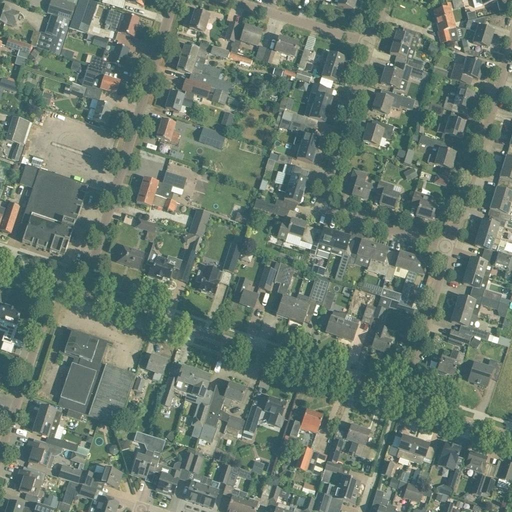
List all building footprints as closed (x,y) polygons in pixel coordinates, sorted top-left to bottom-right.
[(66,0),(66,3),(57,0),(51,0),(47,14),(51,16),(70,22),(74,8),(76,8),(77,0),(66,0)] [(102,18),(105,6),(85,0),(79,0),(70,28),(87,34),(94,15),(102,18)] [(102,0),(102,4),(120,9),(122,0),(102,0)] [(332,0),(331,5),(337,7),(353,11),(356,0),(332,0)] [(464,7),(462,0),(453,0),(452,0),(455,10),(464,7)] [(434,12),(439,32),(437,33),(441,45),(458,40),(454,29),(449,9),(450,9),(449,4),(443,6),(444,10),(434,12)] [(10,10),(0,6),(0,23),(5,25),(6,25),(14,28),(19,13),(10,11),(10,10)] [(190,28),(189,28),(189,29),(203,34),(208,17),(195,13),(192,22),(191,22),(191,23),(192,23),(190,28)] [(40,33),(35,48),(49,53),(59,56),(70,22),(51,16),(45,35),(40,33)] [(123,24),(119,23),(116,33),(133,38),(138,20),(125,16),(123,24)] [(467,22),(465,29),(476,33),(473,44),(488,49),(493,33),(483,30),(486,22),(485,18),(468,22),(467,22)] [(239,26),(230,24),(225,40),(234,43),(235,40),(236,36),(239,26)] [(241,42),(235,40),(234,43),(230,53),(237,55),(241,42),(257,47),(262,33),(261,33),(261,34),(255,32),(255,31),(245,28),(241,42)] [(396,34),(393,44),(396,45),(408,49),(411,38),(402,35),(396,34)] [(105,48),(108,41),(95,37),(92,45),(105,48)] [(19,51),(17,58),(27,61),(31,47),(8,39),(6,47),(19,51)] [(279,39),(276,48),(275,53),(267,51),(263,62),(263,63),(271,66),(271,65),(277,67),(281,54),(293,57),(294,54),(297,44),(279,39)] [(309,51),(310,51),(313,41),(306,39),(300,59),(301,59),(306,61),(309,51)] [(393,44),(389,55),(393,56),(397,57),(399,58),(405,60),(408,61),(412,62),(412,61),(412,60),(415,51),(408,49),(396,45),(393,44)] [(437,57),(440,48),(430,44),(427,54),(437,57)] [(123,68),(129,51),(116,47),(114,54),(104,51),(102,59),(93,57),(90,66),(104,70),(106,63),(123,68)] [(185,47),(181,59),(184,60),(204,66),(205,61),(208,54),(198,51),(194,50),(185,47)] [(212,48),(210,55),(225,60),(228,52),(213,47),(212,47),(212,48)] [(266,50),(267,49),(260,47),(256,60),(263,62),(267,51),(266,50)] [(344,59),(329,54),(327,61),(323,60),(321,65),(325,66),(341,71),(344,59)] [(227,59),(251,66),(252,62),(229,55),(227,59)] [(181,59),(177,71),(180,72),(186,74),(191,76),(200,79),(201,75),(203,76),(218,81),(221,71),(204,66),(184,60),(181,59)] [(301,59),(298,68),(303,70),(306,61),(301,59)] [(465,60),(463,67),(455,65),(451,80),(465,85),(467,78),(478,81),(483,65),(473,62),(465,60)] [(408,61),(406,67),(420,71),(423,64),(412,61),(412,62),(408,61)] [(74,62),(72,69),(82,73),(84,65),(74,62)] [(385,69),(380,84),(384,85),(390,87),(398,90),(400,81),(407,83),(409,77),(421,81),(422,80),(424,73),(420,71),(406,67),(395,64),(400,66),(397,73),(393,72),(385,69)] [(321,65),(320,70),(324,71),(321,79),(337,84),(341,71),(325,66),(321,65)] [(90,66),(88,66),(86,73),(92,75),(87,89),(101,94),(102,90),(115,94),(119,83),(102,78),(104,70),(90,66)] [(447,79),(449,72),(434,68),(432,74),(447,79)] [(308,84),(311,75),(296,70),(295,74),(294,78),(293,79),(308,84)] [(203,76),(200,85),(211,89),(223,92),(226,83),(218,81),(203,76)] [(244,79),(236,77),(234,84),(242,86),(244,79)] [(0,85),(0,88),(14,93),(17,85),(2,80),(0,85)] [(184,98),(170,93),(165,110),(179,114),(181,106),(190,109),(194,95),(208,99),(211,89),(200,85),(189,82),(185,81),(182,91),(185,92),(184,98)] [(101,94),(87,89),(72,84),(72,87),(70,92),(99,102),(101,94)] [(66,85),(63,94),(69,96),(70,92),(72,87),(66,85)] [(325,89),(313,85),(307,105),(313,107),(325,111),(328,112),(332,99),(323,97),(325,89)] [(228,95),(215,91),(211,103),(224,107),(228,95)] [(473,96),(458,91),(455,101),(446,98),(442,110),(443,110),(461,115),(463,109),(468,111),(473,96)] [(389,100),(377,96),(372,112),(387,117),(390,108),(399,111),(400,107),(412,111),(413,109),(418,110),(420,103),(391,94),(389,100)] [(284,107),(287,99),(287,98),(282,97),(279,105),(280,105),(284,107)] [(286,121),(292,101),(287,99),(284,107),(284,109),(282,114),(280,119),(281,120),(286,121)] [(90,109),(87,119),(93,121),(106,125),(111,108),(98,104),(96,111),(90,109)] [(423,111),(428,113),(428,114),(441,118),(443,110),(442,110),(430,106),(425,104),(423,111)] [(328,112),(325,111),(313,107),(309,119),(324,124),(328,112)] [(292,123),(305,127),(308,119),(294,115),(292,123)] [(13,118),(6,141),(16,144),(12,159),(18,162),(30,123),(13,118)] [(281,120),(280,126),(289,129),(291,123),(286,121),(281,120)] [(454,143),(455,139),(459,140),(464,124),(449,120),(446,128),(443,140),(454,143)] [(175,125),(162,121),(156,139),(170,143),(170,142),(177,144),(180,136),(173,133),(175,125)] [(305,127),(292,123),(289,130),(303,135),(305,127)] [(380,131),(367,127),(363,142),(378,147),(381,138),(389,141),(393,128),(382,125),(380,131)] [(226,136),(226,135),(204,128),(197,146),(212,152),(214,148),(222,150),(223,147),(227,148),(228,144),(231,145),(233,138),(226,136)] [(317,147),(319,148),(321,142),(319,142),(319,140),(310,137),(304,135),(300,148),(312,151),(316,152),(317,147)] [(439,151),(437,158),(429,156),(427,163),(450,170),(455,155),(439,150),(442,143),(434,141),(421,137),(418,144),(439,151)] [(316,152),(312,151),(300,148),(296,160),(312,165),(316,152)] [(170,151),(168,157),(174,159),(176,153),(170,151)] [(400,151),(398,157),(404,159),(406,153),(400,151)] [(274,171),(279,156),(272,154),(267,169),(274,171)] [(277,163),(290,167),(293,159),(279,155),(277,163)] [(511,159),(506,158),(504,164),(501,163),(499,167),(511,171),(511,159)] [(298,178),(300,170),(288,166),(282,186),(303,193),(305,188),(307,188),(308,183),(306,182),(307,181),(298,178)] [(501,173),(499,179),(509,182),(508,187),(511,188),(511,171),(499,167),(498,172),(501,173)] [(82,204),(83,204),(86,195),(85,194),(88,187),(39,170),(21,225),(27,227),(22,243),(31,247),(32,244),(36,246),(35,248),(45,251),(46,249),(50,250),(49,253),(59,256),(60,251),(65,253),(69,243),(68,243),(68,242),(69,242),(72,232),(74,224),(75,224),(77,218),(78,218),(81,208),(80,208),(82,204)] [(348,189),(354,191),(352,197),(367,202),(371,187),(363,185),(366,175),(353,171),(348,189)] [(144,179),(140,192),(154,196),(163,199),(165,191),(171,192),(172,188),(183,191),(187,179),(165,173),(162,185),(144,179)] [(267,182),(262,181),(259,191),(264,193),(267,182)] [(382,196),(379,205),(395,210),(399,196),(391,193),(393,187),(379,182),(376,194),(382,196)] [(279,185),(277,191),(286,194),(284,201),(299,205),(303,193),(282,186),(279,185)] [(506,193),(496,190),(494,196),(491,195),(489,199),(511,206),(511,200),(511,188),(508,187),(506,193)] [(154,196),(140,192),(136,204),(151,208),(151,206),(162,209),(173,212),(180,214),(182,208),(183,209),(184,206),(176,203),(165,200),(165,199),(154,196)] [(431,221),(435,208),(428,206),(431,198),(414,193),(410,207),(418,209),(416,217),(431,221)] [(489,211),(493,212),(499,214),(498,219),(505,222),(509,223),(511,217),(507,216),(511,206),(489,199),(488,204),(491,205),(489,211)] [(253,209),(270,215),(273,206),(256,200),(253,209)] [(276,200),(274,206),(285,210),(286,203),(276,200)] [(0,230),(0,231),(10,235),(19,208),(9,204),(7,211),(0,208),(0,230)] [(197,210),(189,234),(192,236),(202,239),(210,215),(197,210)] [(236,221),(248,225),(250,216),(239,213),(236,221)] [(125,224),(135,225),(136,217),(126,215),(125,224)] [(139,219),(136,228),(149,232),(157,235),(159,227),(157,227),(158,225),(139,219)] [(301,239),(300,242),(312,246),(317,230),(305,226),(306,225),(291,220),(291,223),(283,221),(280,230),(278,238),(285,240),(287,235),(301,239)] [(496,233),(498,226),(482,222),(479,234),(501,241),(502,235),(496,233)] [(505,222),(503,229),(511,231),(511,223),(509,223),(505,222)] [(336,234),(323,230),(322,232),(317,230),(312,246),(309,255),(315,257),(319,245),(332,249),(336,234)] [(344,255),(343,255),(334,282),(342,284),(349,262),(355,242),(349,240),(350,238),(336,234),(335,238),(332,249),(345,253),(344,255)] [(501,241),(479,234),(475,247),(485,250),(495,253),(496,253),(503,255),(506,243),(501,241)] [(186,250),(179,270),(191,274),(197,254),(202,239),(192,236),(184,240),(187,246),(194,242),(191,252),(186,250)] [(375,246),(361,242),(361,244),(355,242),(349,262),(355,264),(357,257),(370,260),(375,246)] [(233,243),(223,271),(233,274),(242,246),(233,243)] [(385,278),(384,281),(385,281),(393,254),(387,252),(388,250),(375,246),(370,260),(368,268),(377,271),(376,275),(385,278)] [(143,254),(123,247),(117,263),(138,270),(143,254)] [(511,257),(503,255),(496,253),(495,253),(485,250),(483,257),(493,260),(511,265),(511,257)] [(151,251),(146,265),(153,268),(151,274),(162,278),(162,277),(165,278),(165,276),(172,278),(175,269),(175,268),(166,265),(167,261),(159,258),(153,251),(151,251)] [(413,258),(399,253),(399,255),(393,254),(385,281),(391,283),(393,276),(395,268),(401,270),(399,278),(406,280),(413,258)] [(413,258),(406,280),(404,285),(413,288),(417,275),(422,276),(426,262),(413,258)] [(484,271),(486,265),(471,260),(467,273),(489,279),(491,274),(484,271)] [(491,267),(509,273),(509,272),(511,272),(511,265),(493,260),(491,267)] [(274,282),(274,283),(280,285),(288,288),(294,273),(295,269),(281,264),(278,272),(274,282)] [(219,283),(222,273),(219,272),(207,268),(204,274),(198,272),(195,282),(200,284),(198,290),(201,291),(201,293),(206,295),(207,293),(215,296),(219,283)] [(270,293),(277,272),(265,268),(258,289),(270,293)] [(489,279),(467,273),(463,285),(478,290),(480,283),(487,285),(489,279)] [(331,281),(316,276),(309,297),(309,299),(298,295),(295,303),(289,321),(290,319),(303,324),(302,326),(306,314),(312,316),(315,306),(321,308),(327,292),(331,281)] [(241,300),(239,304),(253,309),(257,297),(246,293),(249,283),(240,280),(236,291),(234,297),(241,300)] [(284,299),(288,289),(279,287),(277,294),(274,303),(279,305),(275,317),(276,317),(277,315),(289,319),(289,321),(295,303),(284,299)] [(373,287),(370,294),(375,296),(380,297),(382,290),(373,287)] [(381,298),(398,303),(400,297),(401,296),(382,290),(380,297),(381,298)] [(482,298),(499,303),(501,296),(484,291),(482,298)] [(321,309),(330,312),(335,295),(327,292),(321,308),(321,309)] [(398,303),(398,305),(412,309),(414,302),(405,299),(400,297),(398,303)] [(388,310),(389,308),(414,316),(416,310),(412,309),(398,305),(398,303),(381,298),(378,307),(377,307),(373,318),(382,321),(386,310),(388,310)] [(472,310),(474,303),(459,298),(455,311),(477,318),(479,312),(472,310)] [(499,303),(482,298),(479,305),(497,311),(499,303)] [(0,356),(7,359),(8,357),(13,358),(14,354),(9,352),(14,337),(12,336),(14,330),(21,312),(5,306),(0,319),(5,322),(4,326),(6,327),(4,333),(3,332),(0,341),(0,356)] [(375,309),(367,306),(361,323),(371,326),(373,318),(372,318),(375,309)] [(477,318),(455,311),(451,323),(466,328),(468,321),(475,323),(477,318)] [(339,314),(333,312),(326,334),(339,338),(344,323),(347,315),(339,313),(339,314)] [(353,319),(351,325),(344,323),(339,338),(352,343),(359,321),(353,319)] [(85,370),(97,333),(65,322),(52,359),(85,370)] [(379,328),(371,349),(387,355),(391,342),(394,333),(379,328)] [(487,342),(490,334),(472,329),(470,336),(487,342)] [(468,346),(470,338),(451,332),(448,340),(468,346)] [(109,344),(103,360),(113,363),(119,347),(109,344)] [(123,367),(129,350),(119,347),(113,363),(123,367)] [(133,370),(139,354),(129,350),(123,367),(133,370)] [(444,377),(445,374),(452,377),(456,366),(460,367),(464,356),(453,352),(449,362),(442,359),(440,365),(438,365),(436,370),(438,371),(437,372),(438,372),(437,375),(444,377)] [(147,370),(155,373),(152,381),(160,383),(167,363),(151,357),(147,370)] [(500,372),(503,365),(490,361),(487,367),(474,363),(468,382),(487,388),(493,370),(500,372)] [(177,382),(174,390),(175,390),(187,394),(189,386),(195,370),(189,367),(188,370),(182,368),(181,370),(179,377),(177,382)] [(189,386),(187,394),(203,400),(206,391),(206,392),(211,378),(200,374),(201,372),(195,370),(189,386)] [(65,391),(69,380),(51,374),(48,385),(65,391)] [(166,389),(161,406),(169,409),(174,392),(175,390),(174,390),(177,382),(177,381),(170,378),(166,389)] [(137,379),(133,390),(140,393),(142,393),(145,382),(137,379)] [(209,406),(202,430),(199,440),(212,444),(217,429),(216,429),(218,420),(217,420),(222,405),(229,408),(232,401),(240,403),(245,390),(229,384),(226,393),(218,390),(219,388),(216,387),(209,406)] [(61,401),(65,391),(48,385),(44,396),(61,401)] [(265,411),(264,412),(272,415),(269,422),(268,425),(281,430),(285,419),(281,418),(282,413),(286,404),(269,398),(268,400),(266,408),(265,411)] [(191,426),(202,430),(209,406),(201,404),(197,418),(194,418),(191,426)] [(41,407),(36,420),(39,421),(47,424),(52,426),(54,418),(60,420),(62,414),(50,411),(41,407)] [(82,415),(68,411),(66,417),(79,421),(82,415)] [(295,422),(290,437),(297,439),(300,429),(308,432),(309,431),(317,434),(318,430),(319,426),(323,417),(306,411),(305,414),(303,420),(301,425),(295,422)] [(227,425),(224,434),(237,439),(238,438),(243,421),(230,416),(229,418),(227,425)] [(247,422),(244,431),(253,434),(257,421),(248,418),(247,422)] [(36,420),(32,434),(34,434),(42,437),(47,438),(54,441),(54,439),(58,428),(52,426),(47,424),(39,421),(36,420)] [(346,441),(352,443),(348,454),(360,458),(364,446),(364,447),(369,433),(351,427),(346,441)] [(244,431),(242,437),(251,440),(253,434),(244,431)] [(416,439),(410,437),(409,439),(402,437),(402,439),(395,437),(391,448),(399,450),(396,458),(399,459),(398,463),(407,466),(409,462),(415,444),(416,439)] [(163,450),(165,442),(153,438),(150,446),(163,450)] [(422,444),(423,441),(416,439),(409,462),(421,466),(424,459),(425,459),(431,461),(435,450),(428,448),(429,446),(422,444)] [(336,466),(341,451),(344,443),(334,440),(327,463),(336,466)] [(59,441),(57,447),(71,452),(73,453),(87,457),(89,451),(78,447),(60,441),(59,441)] [(26,454),(28,454),(31,456),(29,464),(50,471),(52,464),(48,463),(50,456),(47,455),(49,450),(29,443),(26,454)] [(439,462),(437,467),(451,472),(453,472),(453,471),(457,459),(457,458),(460,449),(445,444),(444,446),(442,453),(440,453),(438,459),(440,459),(439,462)] [(312,475),(319,454),(302,448),(295,469),(312,475)] [(145,479),(147,476),(148,471),(155,473),(158,463),(160,456),(149,452),(146,454),(145,459),(137,456),(131,475),(145,479)] [(472,479),(476,481),(478,476),(480,477),(481,474),(482,475),(487,458),(470,452),(464,469),(474,472),(472,479)] [(87,457),(73,453),(72,458),(85,463),(87,457)] [(193,457),(185,454),(180,470),(189,472),(193,457)] [(189,472),(198,475),(202,460),(193,457),(189,472)] [(265,475),(268,465),(256,461),(253,472),(265,475)] [(496,487),(506,491),(509,484),(510,484),(511,477),(511,466),(498,462),(492,478),(499,480),(496,487)] [(324,470),(338,474),(340,467),(336,466),(327,463),(324,470)] [(390,478),(395,466),(385,463),(381,475),(390,478)] [(58,478),(77,484),(82,472),(62,466),(58,478)] [(226,485),(231,468),(224,466),(219,483),(226,485)] [(231,468),(226,485),(234,488),(237,477),(240,470),(240,469),(232,466),(231,468)] [(97,475),(94,483),(98,484),(107,487),(116,490),(121,474),(119,474),(120,473),(111,470),(111,471),(105,469),(103,477),(97,475)] [(428,480),(419,477),(421,472),(416,471),(411,485),(416,487),(424,490),(428,480)] [(451,472),(446,487),(453,489),(459,473),(453,471),(453,472),(451,472)] [(16,482),(19,483),(22,484),(19,493),(41,500),(43,493),(39,492),(41,485),(38,484),(40,478),(20,472),(16,482)] [(82,472),(78,485),(90,489),(96,490),(98,484),(94,483),(92,482),(94,476),(82,472)] [(162,475),(156,491),(172,497),(178,480),(177,480),(179,474),(172,472),(170,478),(162,475)] [(480,477),(478,476),(476,481),(472,495),(480,497),(482,493),(481,493),(486,479),(480,477)] [(208,479),(203,477),(201,485),(192,482),(189,491),(185,501),(199,505),(208,479)] [(339,488),(339,489),(352,493),(355,493),(357,494),(360,483),(356,481),(350,480),(347,479),(342,477),(339,488)] [(210,488),(213,480),(208,479),(199,505),(212,510),(215,500),(218,490),(210,488)] [(496,482),(492,481),(486,479),(481,493),(482,493),(490,496),(496,482)] [(317,488),(304,484),(302,493),(314,496),(317,488)] [(265,485),(261,496),(269,499),(273,487),(265,485)] [(411,485),(411,486),(408,485),(403,499),(411,502),(416,487),(411,485)] [(78,486),(74,497),(75,501),(81,500),(80,496),(93,500),(96,491),(82,487),(78,486)] [(266,508),(264,511),(287,511),(289,508),(276,503),(280,490),(273,487),(269,499),(266,508)] [(419,504),(424,491),(424,490),(416,487),(411,502),(419,504)] [(334,499),(333,500),(342,502),(351,505),(354,506),(357,494),(355,493),(352,493),(339,489),(339,488),(337,488),(334,499)] [(230,505),(227,511),(241,511),(245,499),(246,495),(239,492),(239,494),(232,492),(230,498),(228,503),(230,503),(230,505)] [(378,509),(376,511),(389,511),(391,506),(388,505),(389,501),(382,499),(383,494),(376,492),(370,511),(372,507),(378,509)] [(315,501),(314,503),(328,507),(331,499),(328,498),(317,494),(316,497),(315,501)] [(446,503),(448,498),(438,494),(436,500),(446,503)] [(118,504),(109,501),(100,498),(95,511),(113,511),(115,509),(116,510),(118,504)] [(245,499),(241,511),(254,511),(256,510),(257,510),(259,505),(261,500),(260,500),(254,498),(252,502),(245,499)] [(450,511),(453,505),(455,500),(448,498),(446,503),(443,511),(450,511)] [(48,499),(45,507),(49,508),(54,510),(57,511),(59,503),(56,502),(56,501),(48,499)] [(303,511),(302,511),(311,511),(314,503),(315,501),(308,499),(307,499),(303,511)] [(10,503),(6,511),(32,511),(33,511),(23,507),(19,506),(10,503)] [(57,511),(61,511),(68,511),(71,506),(59,503),(57,511)] [(311,511),(312,511),(326,511),(328,507),(314,503),(311,511)]
